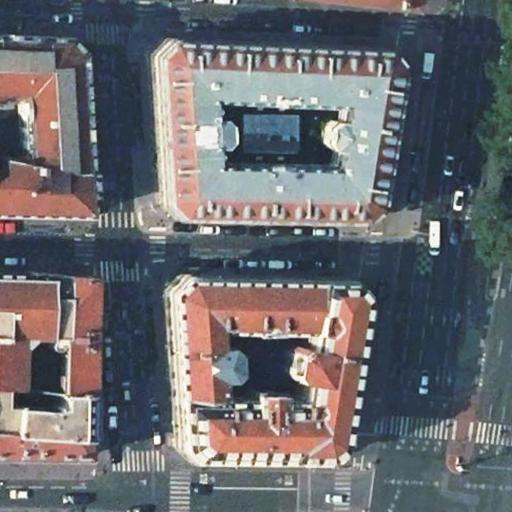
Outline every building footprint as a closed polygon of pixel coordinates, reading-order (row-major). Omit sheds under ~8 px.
[(0,32),(0,156),(67,170),(81,169),(74,49),(70,45),(60,35),(0,32)] [(381,49),(162,39),(147,54),(157,202),(172,216),(356,220),(371,208),(378,168),(394,65),(388,57),(381,49)] [(0,212),(81,214),(83,212),(81,169),(67,170),(0,156),(0,212)] [(56,379),(58,335),(60,274),(35,274),(0,272),(0,431),(9,432),(11,388),(56,390),(56,379)] [(60,274),(58,335),(86,335),(87,274),(60,274)] [(317,460),(333,447),(345,371),(358,294),(344,278),(176,275),(162,290),(171,444),(186,459),(317,460)] [(85,376),(86,335),(58,335),(56,379),(56,390),(84,392),(85,376)] [(19,433),(83,436),(84,392),(56,390),(11,388),(9,432),(19,433)] [(0,456),(19,457),(82,458),(83,436),(19,433),(9,432),(0,431),(0,456)]
